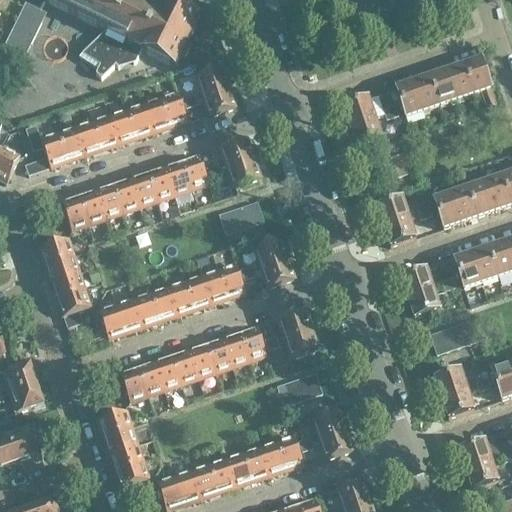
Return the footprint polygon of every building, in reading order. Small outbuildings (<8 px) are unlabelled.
[(34,10),(38,2),(33,0),(27,0),(25,5),(34,10)] [(199,22),(173,9),(154,0),(43,0),(42,3),(130,46),(129,48),(174,71),(182,55),(186,57),(191,48),(187,46),(199,22)] [(22,54),(37,23),(41,16),(37,14),(26,8),(7,47),(22,54)] [(491,92),(481,63),(462,69),(472,99),(482,96),(487,112),(495,109),(490,93),(491,92)] [(472,99),(462,69),(446,75),(457,107),(463,105),(462,102),(472,99)] [(228,92),(222,72),(197,80),(204,100),(228,92)] [(457,107),(446,75),(429,80),(440,110),(451,106),(452,109),(457,107)] [(440,110),(429,80),(412,86),(423,118),(429,116),(428,114),(440,110)] [(423,118),(412,86),(395,92),(405,122),(417,118),(418,120),(423,118)] [(235,112),(228,92),(204,100),(211,121),(235,112)] [(198,108),(196,103),(195,98),(183,102),(186,112),(198,108)] [(187,127),(181,108),(178,99),(161,105),(169,130),(178,127),(179,130),(187,127)] [(375,122),(368,101),(342,110),(349,130),(375,122)] [(169,130),(161,105),(144,110),(153,138),(161,136),(161,134),(169,130)] [(400,119),(396,109),(385,113),(388,122),(400,119)] [(153,138),(144,110),(127,116),(135,142),(144,139),(145,141),(153,138)] [(135,142),(127,116),(110,122),(119,150),(127,147),(126,145),(135,142)] [(119,150),(110,122),(93,128),(101,154),(110,151),(111,153),(119,150)] [(382,142),(375,122),(349,130),(356,151),(382,142)] [(101,154),(93,128),(75,134),(85,161),(93,159),(92,157),(101,154)] [(39,136),(37,131),(26,135),(28,140),(39,136)] [(85,161),(75,134),(58,139),(67,165),(76,162),(77,164),(85,161)] [(41,141),(39,136),(28,140),(29,145),(41,141)] [(58,139),(42,145),(41,145),(41,147),(43,152),(47,162),(50,172),(51,173),(59,170),(58,168),(67,165),(58,139)] [(41,147),(41,145),(42,145),(41,141),(29,145),(31,150),(41,147)] [(252,163),(246,143),(221,151),(228,171),(252,163)] [(43,152),(41,147),(31,150),(33,156),(43,152)] [(0,185),(6,188),(19,162),(2,154),(0,158),(0,185)] [(408,166),(405,156),(399,158),(403,168),(408,166)] [(403,168),(399,158),(394,160),(397,170),(403,168)] [(208,188),(199,160),(190,163),(191,165),(182,168),(191,194),(208,188)] [(397,170),(394,160),(388,162),(392,172),(397,170)] [(50,172),(47,162),(41,164),(45,174),(50,172)] [(392,172),(388,162),(383,164),(386,174),(392,172)] [(259,183),(254,168),(252,163),(228,171),(235,191),(259,183)] [(45,174),(41,164),(36,166),(40,176),(45,174)] [(386,174),(383,164),(377,166),(380,176),(386,174)] [(40,176),(36,166),(31,168),(34,178),(40,176)] [(380,176),(377,166),(371,167),(375,178),(380,176)] [(412,176),(408,166),(403,168),(406,178),(412,176)] [(34,178),(31,168),(25,169),(28,180),(34,178)] [(191,194),(182,168),(173,171),(172,169),(164,171),(174,200),(191,194)] [(406,178),(403,168),(397,170),(400,180),(406,178)] [(222,178),(220,174),(219,169),(207,173),(210,182),(222,178)] [(400,180),(397,170),(392,172),(395,182),(400,180)] [(174,200),(164,171),(156,174),(157,176),(148,179),(157,206),(174,200)] [(395,182),(392,172),(386,174),(389,184),(395,182)] [(389,184),(386,174),(380,176),(384,186),(389,184)] [(384,186),(380,176),(375,178),(378,188),(384,186)] [(511,209),(511,176),(502,180),(511,210),(511,209)] [(157,206),(148,179),(139,182),(138,180),(130,183),(140,211),(157,206)] [(511,210),(502,180),(490,184),(489,182),(484,184),(495,216),(511,210)] [(140,211),(130,183),(122,186),(123,188),(114,191),(123,217),(140,211)] [(495,216),(484,184),(478,186),(479,188),(467,192),(477,222),(495,216)] [(123,217),(114,191),(105,194),(104,192),(96,194),(106,223),(123,217)] [(477,222),(467,192),(456,196),(455,193),(450,195),(460,227),(477,222)] [(106,223),(96,194),(88,197),(89,199),(80,202),(89,229),(106,223)] [(460,227),(450,195),(444,197),(445,200),(433,204),(443,233),(460,227)] [(409,222),(402,201),(376,210),(383,231),(409,222)] [(89,229),(80,202),(71,205),(70,203),(62,206),(71,235),(89,229)] [(261,216),(258,206),(252,208),(256,218),(261,216)] [(256,218),(252,208),(247,210),(250,220),(256,218)] [(434,219),(430,209),(419,213),(422,223),(434,219)] [(250,220),(247,210),(241,212),(245,222),(250,220)] [(245,222),(241,212),(236,214),(239,224),(245,222)] [(239,224),(236,214),(230,215),(234,226),(239,224)] [(234,226),(230,215),(225,217),(228,228),(234,226)] [(265,226),(261,216),(256,218),(259,228),(265,226)] [(228,228),(225,217),(219,219),(223,229),(228,228)] [(259,228),(256,218),(250,220),(254,230),(259,228)] [(254,230),(250,220),(245,222),(248,232),(254,230)] [(248,232),(245,222),(239,224),(243,234),(248,232)] [(416,242),(409,222),(383,231),(390,251),(416,242)] [(243,234),(239,224),(234,226),(237,236),(243,234)] [(237,236),(234,226),(228,228),(231,238),(237,236)] [(231,238),(228,228),(223,229),(226,240),(231,238)] [(55,247),(51,236),(46,238),(48,244),(50,249),(55,247)] [(48,244),(46,238),(36,241),(38,247),(48,244)] [(50,249),(40,252),(38,253),(41,261),(43,261),(46,270),(72,261),(66,243),(55,247),(50,249)] [(50,249),(48,244),(38,247),(40,252),(50,249)] [(287,264),(280,244),(255,252),(262,272),(287,264)] [(511,279),(511,267),(505,246),(488,252),(498,281),(509,278),(510,280),(511,279)] [(498,281),(488,252),(471,258),(482,290),(487,288),(486,285),(498,281)] [(482,290),(471,258),(453,264),(463,293),(475,289),(476,292),(482,290)] [(78,278),(72,261),(46,270),(49,278),(47,279),(50,287),(78,278)] [(294,284),(288,269),(287,264),(262,272),(269,292),(294,284)] [(246,298),(239,280),(236,270),(219,276),(228,302),(237,299),(237,301),(246,298)] [(256,280),(255,275),(253,270),(241,274),(244,283),(256,280)] [(433,293),(426,273),(401,281),(407,302),(433,293)] [(228,302),(219,276),(202,282),(211,310),(219,307),(219,305),(228,302)] [(84,295),(78,278),(50,287),(53,295),(55,295),(58,304),(84,295)] [(458,290),(456,286),(454,281),(443,285),(446,294),(458,290)] [(211,310),(202,282),(185,288),(194,314),(202,311),(203,313),(211,310)] [(194,314),(185,288),(168,294),(177,322),(185,319),(185,317),(194,314)] [(440,314),(433,293),(407,302),(414,323),(440,314)] [(177,322),(168,294),(151,299),(159,325),(168,322),(169,324),(177,322)] [(90,312),(84,295),(58,304),(61,313),(59,313),(62,322),(64,321),(73,318),(79,316),(90,312)] [(159,325),(151,299),(134,305),(143,333),(151,330),(151,328),(159,325)] [(143,333),(134,305),(117,311),(125,337),(134,334),(135,336),(143,333)] [(125,337),(117,311),(99,317),(109,345),(117,342),(116,340),(125,337)] [(311,334),(304,314),(279,323),(286,343),(311,334)] [(83,327),(79,316),(73,318),(75,323),(77,329),(83,327)] [(75,323),(73,318),(64,321),(65,326),(75,323)] [(77,329),(75,323),(65,326),(67,332),(77,329)] [(477,334),(474,324),(468,326),(471,336),(477,334)] [(471,336),(468,326),(462,328),(466,338),(471,336)] [(466,338),(462,328),(457,330),(460,340),(466,338)] [(460,340),(457,330),(452,331),(455,342),(460,340)] [(455,342),(452,331),(446,333),(450,343),(455,342)] [(266,360),(257,332),(249,334),(249,336),(240,339),(249,365),(266,360)] [(450,343),(446,333),(441,335),(444,345),(450,343)] [(317,355),(312,340),(311,334),(286,343),(293,363),(317,355)] [(480,344),(477,334),(471,336),(475,346),(480,344)] [(444,345),(441,335),(435,337),(439,347),(444,345)] [(475,346),(471,336),(466,338),(469,348),(475,346)] [(439,347),(435,337),(430,339),(433,349),(439,347)] [(469,348),(466,338),(460,340),(464,350),(469,348)] [(249,365),(240,339),(231,342),(231,340),(223,343),(232,371),(249,365)] [(280,350),(278,345),(277,340),(265,344),(268,354),(280,350)] [(464,350),(460,340),(455,342),(459,352),(464,350)] [(459,352),(455,342),(450,343),(453,354),(459,352)] [(232,371),(223,343),(214,346),(215,348),(206,351),(215,377),(232,371)] [(453,354),(450,343),(444,345),(448,356),(453,354)] [(448,356),(444,345),(439,347),(442,357),(448,356)] [(442,357),(439,347),(433,349),(436,359),(442,357)] [(215,377),(206,351),(197,354),(197,352),(188,355),(198,383),(215,377)] [(198,383),(188,355),(180,357),(181,359),(172,362),(181,388),(198,383)] [(181,388),(172,362),(163,365),(162,363),(154,366),(164,394),(181,388)] [(164,394),(154,366),(146,369),(147,371),(138,374),(147,400),(164,394)] [(511,401),(511,379),(508,367),(502,369),(503,371),(491,375),(501,405),(511,401)] [(36,388),(29,368),(5,376),(12,396),(36,388)] [(467,394),(460,373),(435,382),(441,402),(467,394)] [(147,400),(138,374),(129,377),(128,375),(120,378),(129,406),(147,400)] [(319,388),(316,378),(310,379),(314,390),(319,388)] [(314,390),(310,379),(305,381),(308,391),(314,390)] [(308,391),(305,381),(299,383),(303,393),(308,391)] [(492,391),(490,386),(489,381),(477,385),(480,394),(492,391)] [(303,393),(299,383),(294,385),(297,395),(303,393)] [(297,395),(294,385),(288,387),(292,397),(297,395)] [(292,397),(288,387),(282,389),(286,399),(292,397)] [(43,408),(36,388),(12,396),(19,416),(43,408)] [(323,398),(319,388),(314,390),(317,400),(323,398)] [(286,399),(282,389),(277,391),(280,401),(286,399)] [(317,400),(314,390),(308,391),(312,402),(317,400)] [(312,402),(308,391),(303,393),(306,404),(312,402)] [(306,404),(303,393),(297,395),(301,405),(306,404)] [(474,414),(467,394),(441,402),(448,423),(474,414)] [(301,405),(297,395),(292,397),(295,407),(301,405)] [(295,407),(292,397),(286,399),(289,409),(295,407)] [(289,409),(286,399),(280,401),(284,411),(289,409)] [(113,419),(110,408),(104,410),(106,415),(108,421),(113,419)] [(106,415),(104,410),(94,413),(96,419),(106,415)] [(108,421),(106,415),(96,419),(98,424),(108,421)] [(108,421),(98,424),(97,425),(99,433),(101,432),(105,441),(131,432),(125,415),(113,419),(108,421)] [(345,435),(338,415),(313,424),(320,444),(345,435)] [(136,449),(131,432),(105,441),(108,450),(105,451),(108,459),(136,449)] [(38,457),(29,433),(9,440),(18,464),(38,457)] [(352,456),(346,441),(345,435),(320,444),(327,464),(352,456)] [(0,470),(18,464),(9,440),(0,442),(0,470)] [(314,451),(313,446),(311,441),(299,445),(302,455),(314,451)] [(304,470),(297,451),(294,442),(277,448),(286,474),(295,471),(295,473),(304,470)] [(491,465),(484,445),(459,453),(466,474),(491,465)] [(286,474),(277,448),(260,454),(269,482),(278,479),(277,477),(286,474)] [(142,466),(136,449),(108,459),(111,467),(113,466),(116,475),(142,466)] [(511,463),(511,452),(501,456),(505,466),(511,463)] [(269,482),(260,454),(243,460),(252,485),(261,482),(261,484),(269,482)] [(252,485),(243,460),(226,465),(235,493),(243,490),(243,488),(252,485)] [(235,493),(226,465),(209,471),(218,497),(226,494),(227,496),(235,493)] [(498,486),(491,465),(466,474),(473,494),(498,486)] [(148,484),(142,467),(142,466),(116,475),(119,484),(117,485),(120,493),(122,493),(131,490),(137,488),(148,484)] [(218,497),(209,471),(192,477),(201,505),(209,502),(209,500),(218,497)] [(201,505),(192,477),(175,483),(183,508),(192,505),(193,508),(201,505)] [(183,508),(175,483),(157,489),(165,511),(174,511),(175,511),(183,508)] [(350,511),(369,506),(362,486),(337,494),(343,511),(350,511)] [(140,499),(137,488),(131,490),(133,495),(135,501),(140,499)] [(133,495),(131,490),(122,493),(123,498),(133,495)] [(135,501),(133,495),(123,498),(125,504),(135,501)] [(56,511),(54,505),(53,503),(33,510),(33,511),(56,511)] [(317,511),(315,503),(307,506),(307,508),(298,511),(317,511)]
